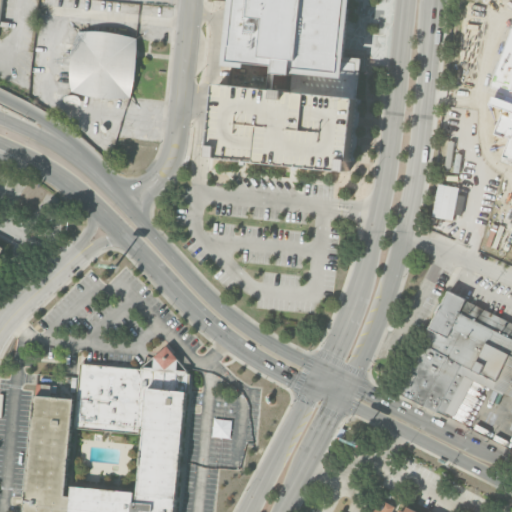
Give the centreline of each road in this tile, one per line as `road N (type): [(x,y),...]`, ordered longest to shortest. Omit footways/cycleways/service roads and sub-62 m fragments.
road 1 (secondary): [(350,384),(404,234),(434,0)]
road 2 (secondary): [(406,0),(369,256),(321,370)]
road 3 (secondary): [(83,191),(226,339),(312,390)]
road 4 (secondary): [(321,370),(241,323),(125,204)]
road 5 (residential): [(192,0),(171,158),(125,204)]
road 6 (secondary): [(340,403),(511,486)]
road 7 (secondary): [(511,463),(350,384)]
road 8 (residential): [(111,220),(0,329)]
road 9 (motorway): [(113,191),(85,151),(0,95)]
road 10 (secondary): [(312,390),(247,511)]
road 11 (secondary): [(113,191),(0,118)]
road 12 (secondary): [(281,511),(340,403)]
